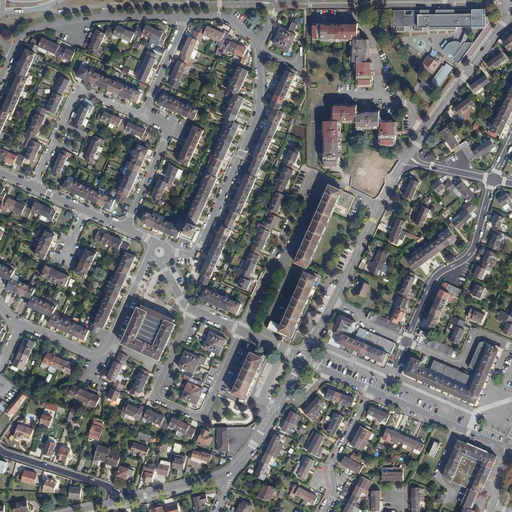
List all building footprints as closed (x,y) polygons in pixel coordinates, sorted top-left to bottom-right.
[(396,31),(405,31),(405,27),(414,26),(414,31),(423,31),(423,26),(429,26),(429,30),(434,30),(434,28),(438,27),(439,30),(443,29),(443,27),(448,27),(448,29),(452,29),(452,27),(486,27),(490,22),(492,17),(491,16),(490,16),(489,16),(489,17),(486,17),(484,17),(484,14),(460,14),(460,9),(436,10),(436,14),(430,14),(430,10),(412,10),(412,15),(405,15),(405,10),(393,10),(394,17),(391,17),(391,27),(396,27),(396,31)] [(358,40),(358,24),(349,24),(349,23),(344,23),(344,25),(326,25),(326,23),(322,23),(322,26),(313,26),(313,38),(318,38),(318,40),(322,40),(322,41),(349,41),(349,40),(353,40),(353,49),(352,49),(352,62),(357,62),(357,76),(359,76),(359,80),(359,85),(371,85),(371,80),(373,80),(373,76),(374,76),(374,71),(372,72),(372,62),(368,62),(368,53),(370,53),(370,49),(369,49),(369,40),(358,40)] [(142,27),(138,36),(141,37),(143,34),(151,38),(155,29),(147,25),(145,29),(142,27)] [(93,39),(102,43),(105,35),(109,37),(112,28),(109,26),(105,34),(97,30),(95,34),(91,32),(89,37),(93,39)] [(112,28),(109,37),(112,38),(114,35),(122,38),(126,30),(117,26),(116,29),(112,28)] [(126,30),(122,38),(131,42),(135,34),(138,36),(142,27),(138,26),(135,34),(126,30)] [(202,38),(204,35),(212,39),(216,30),(208,26),(207,28),(204,26),(203,29),(199,27),(197,32),(195,31),(194,34),(202,38)] [(281,28),(277,36),(273,44),(281,47),(289,51),(293,43),(297,35),(289,31),(281,28)] [(155,29),(151,38),(160,41),(159,43),(163,44),(167,36),(163,34),(164,33),(155,29)] [(223,33),(216,30),(212,39),(221,43),(218,48),(216,53),(220,55),(222,49),(226,41),(228,36),(229,33),(224,30),(223,33)] [(190,37),(182,54),(186,56),(184,59),(193,63),(195,59),(194,59),(191,58),(194,49),(198,41),(201,42),(202,38),(194,34),(192,38),(190,37)] [(511,35),(503,42),(510,51),(511,49),(511,35)] [(228,36),(226,41),(222,49),(225,51),(226,50),(243,57),(241,63),(244,65),(248,56),(245,54),(247,49),(231,42),(233,38),(228,36)] [(31,43),(29,46),(38,50),(39,47),(47,50),(51,42),(43,38),(39,46),(31,43)] [(98,51),(102,43),(93,39),(89,48),(90,48),(89,52),(100,57),(102,53),(98,51)] [(452,59),(459,64),(475,43),(465,43),(464,45),(461,43),(458,42),(457,41),(457,42),(454,42),(452,42),(449,44),(447,46),(443,51),(445,53),(453,59),(452,59)] [(51,42),(47,50),(56,54),(55,55),(59,57),(63,48),(60,47),(60,46),(51,42)] [(26,49),(16,73),(19,74),(26,77),(36,53),(38,50),(29,46),(28,50),(26,49)] [(67,49),(66,50),(63,48),(59,57),(63,59),(63,57),(72,61),(76,53),(67,49)] [(155,58),(157,55),(148,51),(146,55),(148,55),(144,64),(140,72),(139,72),(137,75),(146,79),(147,76),(149,76),(152,68),(156,59),(155,58)] [(507,59),(502,53),(487,64),(492,71),(507,59)] [(439,63),(428,55),(422,64),(425,66),(426,65),(433,71),(439,63)] [(179,61),(171,78),(172,78),(169,85),(177,89),(178,85),(179,86),(181,82),(184,84),(188,75),(193,63),(184,59),(183,62),(179,61)] [(453,68),(447,63),(433,82),(432,83),(431,82),(424,78),(420,84),(434,95),(453,68)] [(82,67),(78,76),(84,79),(90,82),(96,84),(102,87),(138,103),(142,93),(112,80),(106,77),(100,75),(94,72),(88,69),(82,67)] [(239,67),(228,91),(235,94),(238,95),(249,71),(239,67)] [(284,76),(270,106),(275,108),(280,111),(298,71),(288,67),(284,76)] [(19,74),(3,110),(10,114),(12,115),(29,79),(26,77),(19,74)] [(491,82),(486,75),(471,87),(475,93),(491,82)] [(61,77),(57,86),(56,85),(55,89),(63,93),(65,89),(66,90),(70,81),(61,77)] [(501,136),(511,112),(511,87),(491,131),(501,136)] [(55,89),(53,92),(54,93),(50,101),(59,105),(63,96),(62,96),(63,93),(55,89)] [(162,94),(158,104),(194,120),(199,110),(193,108),(187,105),(168,97),(162,94)] [(235,94),(225,118),(230,120),(234,122),(245,98),(238,95),(235,94)] [(454,109),(459,115),(462,114),(465,118),(470,114),(467,110),(474,104),(470,97),(454,109)] [(46,114),(47,110),(55,114),(59,105),(50,101),(47,110),(39,106),(37,110),(46,114)] [(82,105),(78,114),(86,117),(89,109),(92,110),(93,106),(85,102),(83,106),(82,105)] [(334,107),(334,121),(332,121),(330,120),(329,121),(323,121),(323,135),(324,135),(324,139),(326,139),(326,149),(324,149),(324,153),(323,153),(323,158),(324,158),(324,161),(326,161),(326,167),(338,167),(338,161),(340,161),(340,158),(341,158),(341,130),(340,130),(340,121),(344,121),(344,122),(353,122),(352,120),(357,120),(356,121),(357,123),(357,128),(371,128),(380,128),(380,131),(379,131),(379,140),(381,140),(381,145),(395,145),(394,139),(396,139),(396,136),(396,122),(380,122),(380,121),(381,120),(380,119),(380,113),(366,113),(366,114),(362,114),(362,116),(357,116),(359,115),(357,113),(357,107),(348,108),(348,107),(334,107)] [(275,108),(253,156),(255,157),(262,160),(263,161),(285,113),(280,111),(275,108)] [(0,109),(0,135),(10,114),(3,110),(0,109)] [(36,114),(29,131),(28,130),(26,134),(35,138),(36,134),(38,135),(45,117),(44,117),(46,114),(37,110),(35,113),(36,114)] [(101,111),(97,120),(101,122),(102,119),(110,123),(114,116),(105,112),(104,113),(101,111)] [(78,114),(74,123),(75,123),(74,127),(82,131),(84,127),(82,126),(86,117),(78,114)] [(114,116),(110,123),(109,126),(113,128),(114,125),(119,127),(118,129),(121,131),(125,122),(122,121),(122,119),(114,116)] [(230,120),(214,156),(216,157),(223,160),(224,161),(240,125),(234,122),(230,120)] [(125,122),(121,131),(125,132),(126,130),(134,134),(138,126),(129,122),(128,124),(125,122)] [(194,125),(178,162),(188,166),(204,130),(194,125)] [(138,126),(134,134),(143,137),(142,140),(145,142),(149,133),(146,131),(146,130),(138,126)] [(441,132),(447,141),(454,136),(448,127),(441,132)] [(26,134),(25,137),(28,139),(33,141),(29,149),(38,153),(41,144),(34,141),(35,138),(26,134)] [(94,139),(90,148),(97,151),(101,143),(103,144),(105,140),(97,136),(95,140),(94,139)] [(447,141),(452,150),(453,149),(455,153),(461,149),(468,144),(466,141),(460,145),(454,136),(447,141)] [(33,141),(28,139),(25,147),(29,149),(33,141)] [(482,145),(487,153),(496,147),(491,139),(482,145)] [(1,149),(1,147),(0,145),(0,158),(5,161),(9,152),(1,149)] [(140,145),(137,151),(134,157),(129,169),(126,167),(123,173),(126,175),(118,193),(126,197),(128,197),(149,149),(140,145)] [(473,151),(474,154),(477,157),(478,158),(487,153),(482,145),(473,151)] [(396,161),(368,147),(350,187),(376,198),(396,161)] [(90,148),(86,157),(87,157),(85,161),(94,165),(96,161),(93,160),(97,151),(90,148)] [(29,149),(25,157),(22,156),(18,165),(22,166),(25,158),(34,162),(38,153),(29,149)] [(61,153),(57,162),(64,165),(68,157),(71,158),(72,154),(64,150),(62,154),(61,153)] [(290,150),(286,159),(285,159),(284,162),(292,166),(294,163),(295,163),(299,154),(290,150)] [(9,152),(5,161),(14,165),(15,163),(18,165),(22,156),(19,154),(18,156),(9,152)] [(216,157),(212,165),(219,169),(223,160),(216,157)] [(255,157),(248,174),(255,177),(259,169),(262,160),(255,157)] [(57,162),(53,171),(54,171),(52,175),(61,179),(63,175),(60,173),(64,165),(57,162)] [(284,170),(278,184),(276,183),(275,187),(284,191),(285,187),(286,188),(294,171),(291,169),(292,166),(284,162),(281,169),(284,170)] [(170,165),(166,174),(167,174),(165,178),(174,181),(177,183),(179,179),(176,178),(175,178),(179,169),(170,165)] [(212,165),(208,174),(215,177),(219,169),(212,165)] [(202,186),(186,222),(190,223),(196,226),(217,178),(215,177),(208,174),(205,180),(202,186)] [(247,174),(231,210),(239,213),(241,214),(243,208),(246,202),(257,178),(255,177),(248,174),(247,174)] [(69,176),(68,179),(67,178),(63,188),(111,210),(115,200),(116,200),(115,200),(115,199),(109,197),(103,194),(97,192),(73,181),(74,178),(69,176)] [(159,179),(152,196),(157,199),(155,202),(164,206),(166,202),(160,200),(167,186),(171,188),(174,181),(165,178),(164,181),(159,179)] [(412,179),(405,197),(412,200),(416,191),(419,182),(412,179)] [(432,186),(439,193),(445,187),(450,193),(453,190),(447,183),(444,186),(439,180),(432,186)] [(456,187),(462,194),(468,189),(462,182),(456,187),(450,180),(447,183),(453,190),(456,187)] [(299,255),(295,263),(305,267),(303,271),(305,272),(306,272),(307,269),(333,211),(346,217),(355,196),(330,185),(326,194),(324,198),(317,213),(316,217),(309,232),(307,236),(300,251),(299,255)] [(277,192),(269,209),(268,208),(266,212),(267,212),(271,214),(275,216),(277,212),(278,213),(285,195),(282,194),(284,191),(275,187),(273,190),(277,192)] [(453,190),(459,197),(462,194),(456,187),(453,190)] [(462,194),(469,201),(466,204),(472,210),(475,208),(469,201),(475,196),(468,189),(462,194)] [(118,193),(115,200),(116,200),(115,200),(123,204),(125,200),(126,197),(118,193)] [(498,200),(503,207),(511,201),(511,200),(511,198),(511,196),(511,194),(509,194),(508,195),(507,194),(498,200)] [(1,206),(0,208),(7,212),(8,208),(13,210),(17,202),(9,198),(8,199),(5,198),(1,206)] [(17,202),(13,210),(22,214),(21,215),(25,217),(29,208),(26,207),(26,206),(17,202)] [(29,208),(25,217),(28,219),(32,211),(40,214),(44,206),(36,202),(32,210),(29,208)] [(460,217),(466,223),(472,216),(469,213),(472,210),(466,204),(463,206),(465,208),(467,210),(460,217)] [(44,206),(40,214),(47,217),(49,218),(49,219),(52,221),(56,212),(53,211),(53,210),(44,206)] [(423,206),(415,224),(423,227),(430,210),(423,206)] [(465,208),(458,214),(460,217),(467,210),(465,208)] [(231,210),(224,227),(231,230),(239,213),(231,210)] [(147,224),(152,215),(146,212),(141,222),(147,224)] [(152,215),(147,224),(153,227),(158,217),(157,217),(158,214),(153,212),(152,215)] [(271,214),(270,217),(267,222),(264,221),(262,224),(271,228),(272,225),(276,226),(280,218),(275,216),(271,214)] [(453,219),(451,221),(453,223),(460,217),(458,214),(453,219)] [(496,214),(492,224),(495,225),(493,229),(501,232),(503,229),(500,228),(504,218),(496,214)] [(158,217),(153,227),(159,230),(164,220),(163,220),(165,217),(159,215),(158,217)] [(455,226),(459,229),(466,223),(460,217),(453,223),(451,221),(449,219),(446,221),(453,228),(455,226)] [(406,221),(398,218),(391,236),(392,236),(390,241),(398,245),(400,239),(398,239),(402,230),(406,221)] [(159,230),(165,232),(170,223),(164,220),(159,230)] [(165,232),(171,235),(176,225),(170,223),(165,232)] [(190,223),(188,227),(187,226),(183,236),(195,241),(199,232),(197,231),(199,227),(196,226),(190,223)] [(262,228),(254,246),(253,245),(251,248),(260,252),(261,249),(263,250),(270,232),(269,232),(271,228),(262,224),(259,223),(257,227),(262,228)] [(180,231),(182,228),(181,228),(176,225),(171,235),(177,238),(180,231)] [(222,226),(200,274),(203,275),(210,278),(219,260),(221,254),(232,230),(231,230),(224,227),(222,226)] [(408,262),(415,270),(457,239),(450,230),(448,227),(443,231),(442,231),(437,235),(440,238),(408,262)] [(495,234),(491,244),(490,243),(488,246),(500,251),(501,248),(499,247),(503,237),(504,234),(501,232),(493,229),(492,233),(495,234)] [(38,249),(35,255),(45,260),(47,253),(50,247),(53,241),(55,235),(45,231),(43,237),(38,235),(37,237),(42,240),(40,243),(38,249)] [(106,233),(105,234),(102,233),(100,237),(96,236),(94,240),(102,244),(103,242),(110,246),(114,237),(106,233)] [(114,237),(110,246),(123,251),(126,244),(122,242),(123,241),(114,237)] [(126,244),(123,251),(126,253),(124,258),(133,263),(136,256),(127,252),(130,245),(126,244)] [(251,253),(243,269),(239,267),(237,271),(249,276),(251,273),(252,274),(260,256),(258,256),(260,252),(251,248),(250,252),(251,253)] [(87,249),(76,273),(86,278),(96,254),(87,249)] [(380,249),(374,263),(369,260),(367,264),(371,266),(369,271),(378,275),(380,270),(381,271),(384,264),(389,253),(380,249)] [(488,250),(483,260),(484,260),(482,264),(492,268),(494,264),(492,263),(493,260),(496,252),(489,249),(488,250)] [(102,306),(94,324),(100,327),(104,328),(133,263),(124,258),(108,294),(105,300),(102,306)] [(0,264),(0,275),(10,281),(12,278),(15,271),(0,264)] [(478,266),(474,276),(482,279),(486,270),(491,271),(492,268),(482,264),(481,267),(478,266)] [(46,266),(42,275),(66,286),(70,276),(46,266)] [(307,269),(306,272),(318,278),(292,336),(279,330),(278,333),(293,340),(300,325),(321,279),(322,276),(307,269)] [(408,275),(401,292),(398,291),(397,295),(400,296),(405,298),(408,300),(410,296),(408,296),(416,278),(414,278),(415,274),(407,270),(405,274),(408,275)] [(242,277),(238,286),(247,290),(251,281),(248,280),(249,276),(237,271),(236,275),(242,277)] [(306,272),(305,272),(302,280),(300,284),(293,299),(292,302),(285,317),(283,321),(281,325),(271,321),(267,329),(275,332),(278,333),(279,330),(292,336),(318,278),(306,272)] [(203,275),(198,285),(205,288),(206,288),(207,285),(210,278),(203,275)] [(12,278),(10,281),(7,288),(31,299),(32,296),(36,289),(39,282),(33,279),(29,286),(12,278)] [(360,281),(355,293),(365,297),(370,285),(360,281)] [(477,285),(473,295),(481,298),(485,288),(477,285)] [(205,288),(201,298),(237,314),(241,305),(206,289),(206,288),(205,288)] [(441,289),(425,325),(434,330),(442,311),(445,306),(450,294),(449,293),(445,291),(442,290),(441,289)] [(32,296),(31,299),(30,300),(28,306),(52,317),(53,314),(57,307),(50,304),(44,301),(32,296)] [(400,296),(396,305),(395,304),(394,308),(397,309),(402,311),(404,308),(405,309),(409,300),(408,300),(405,298),(400,296)] [(142,306),(141,309),(173,324),(174,321),(175,320),(142,305),(142,306)] [(136,307),(119,344),(158,362),(175,325),(173,324),(141,309),(136,307)] [(397,309),(393,318),(391,317),(389,320),(391,321),(395,323),(398,324),(399,321),(402,322),(406,313),(402,311),(397,309)] [(471,309),(468,317),(482,323),(485,315),(471,309)] [(511,313),(511,316),(506,314),(507,313),(501,310),(499,315),(511,320),(511,313)] [(52,317),(49,324),(85,340),(90,330),(89,330),(53,314),(52,317)] [(360,328),(355,339),(350,337),(356,322),(353,321),(353,320),(341,315),(334,331),(331,329),(330,334),(332,335),(330,341),(383,364),(388,353),(391,354),(396,343),(360,328)] [(508,323),(503,333),(511,336),(511,334),(511,324),(511,322),(511,320),(499,315),(497,319),(502,322),(502,320),(508,323)] [(454,317),(453,320),(464,325),(466,322),(454,317)] [(456,326),(455,329),(450,341),(458,344),(465,330),(463,329),(464,325),(453,320),(451,324),(452,324),(456,326)] [(93,323),(90,330),(97,334),(98,330),(100,327),(94,324),(93,323)] [(211,332),(207,340),(215,343),(219,336),(211,332)] [(219,336),(215,343),(223,347),(227,339),(219,336)] [(26,338),(20,352),(29,356),(35,343),(26,338)] [(204,348),(212,351),(215,343),(207,340),(204,348)] [(383,364),(330,341),(328,344),(385,368),(386,365),(383,364)] [(475,370),(487,343),(483,341),(482,342),(481,342),(480,342),(479,343),(469,367),(475,370)] [(223,347),(215,343),(212,351),(210,356),(213,358),(215,353),(220,355),(223,347)] [(410,356),(409,358),(402,373),(401,375),(403,376),(477,408),(490,378),(503,349),(496,345),(495,347),(487,343),(475,370),(473,376),(434,360),(430,369),(424,367),(422,370),(419,368),(422,361),(410,356)] [(354,367),(358,357),(329,345),(326,351),(328,352),(329,349),(336,352),(335,355),(350,361),(348,364),(354,367)] [(185,351),(182,359),(190,362),(193,354),(185,351)] [(20,352),(13,365),(23,370),(29,356),(20,352)] [(251,352),(247,361),(245,365),(238,380),(237,384),(233,393),(241,397),(245,399),(263,358),(257,355),(251,352)] [(268,356),(258,352),(257,355),(263,358),(245,399),(241,397),(239,401),(246,404),(248,400),(266,359),(268,356)] [(62,359),(48,353),(44,362),(50,365),(57,368),(62,359)] [(115,361),(111,370),(119,373),(123,365),(124,365),(128,357),(119,353),(116,361),(115,361)] [(199,357),(193,354),(190,362),(197,366),(199,363),(204,365),(207,358),(200,355),(199,357)] [(75,365),(62,359),(57,368),(71,375),(75,365)] [(190,362),(182,359),(178,366),(183,368),(186,370),(190,362)] [(197,366),(190,362),(186,370),(185,372),(184,374),(192,378),(194,373),(197,366)] [(57,368),(50,365),(48,371),(55,374),(57,368)] [(141,368),(139,372),(140,373),(137,381),(145,385),(149,376),(148,376),(150,372),(141,368)] [(116,382),(119,373),(111,370),(107,378),(115,382),(114,385),(122,389),(124,386),(116,382)] [(137,381),(133,389),(132,389),(130,393),(139,397),(140,393),(141,394),(145,385),(137,381)] [(188,382),(181,398),(197,405),(204,389),(188,382)] [(74,385),(69,395),(83,401),(87,391),(74,385)] [(114,385),(108,397),(112,399),(111,402),(111,403),(114,404),(116,404),(116,403),(118,398),(121,392),(123,393),(124,390),(122,389),(114,385)] [(329,389),(326,397),(332,399),(336,391),(329,389)] [(16,412),(15,411),(20,405),(19,404),(27,394),(21,390),(20,392),(21,393),(6,411),(10,414),(12,412),(14,414),(16,412)] [(87,391),(83,401),(96,407),(100,397),(87,391)] [(336,391),(332,399),(339,402),(342,394),(336,391)] [(342,394),(339,402),(345,404),(348,396),(342,394)] [(348,396),(345,404),(352,407),(352,406),(355,407),(356,403),(354,402),(355,399),(348,396)] [(318,397),(310,405),(319,413),(322,410),(319,408),(324,402),(318,397)] [(46,402),(45,408),(57,412),(59,406),(46,402)] [(141,406),(140,409),(130,404),(130,403),(128,402),(127,402),(127,403),(126,403),(122,411),(121,415),(124,417),(126,413),(133,416),(136,418),(135,419),(139,421),(139,420),(143,412),(145,407),(141,406)] [(310,405),(304,412),(314,421),(318,415),(319,413),(310,405)] [(371,406),(368,414),(374,417),(373,420),(376,422),(381,411),(371,406)] [(143,412),(139,420),(142,422),(144,418),(153,422),(157,413),(148,409),(146,413),(143,412)] [(66,424),(72,426),(77,412),(71,410),(66,424)] [(291,411),(286,420),(297,425),(301,416),(291,411)] [(376,422),(374,428),(376,430),(378,422),(381,423),(382,420),(387,422),(390,415),(381,411),(376,422)] [(157,413),(153,422),(161,425),(160,427),(164,428),(168,420),(165,418),(165,417),(157,413)] [(326,419),(339,426),(344,417),(336,413),(333,419),(327,416),(326,419)] [(49,425),(50,426),(53,417),(43,414),(41,423),(46,424),(45,427),(48,428),(49,425)] [(94,439),(98,440),(104,425),(96,422),(98,418),(95,417),(93,421),(94,422),(89,437),(94,438),(94,439)] [(168,420),(164,428),(168,430),(169,426),(178,430),(182,422),(173,418),(171,421),(168,420)] [(330,425),(327,432),(334,436),(339,426),(326,419),(324,422),(330,425)] [(286,420),(282,430),(289,433),(292,427),(296,428),(297,425),(286,420)] [(182,422),(178,430),(186,434),(186,435),(192,438),(196,429),(190,426),(190,425),(182,422)] [(34,429),(18,425),(14,438),(20,440),(20,438),(24,439),(24,437),(31,439),(34,429)] [(361,426),(356,435),(367,441),(368,438),(365,436),(368,430),(361,426)] [(217,428),(218,451),(229,451),(228,427),(217,428)] [(387,428),(384,435),(385,435),(390,438),(388,441),(389,441),(392,443),(393,442),(397,432),(387,428)] [(210,432),(203,429),(198,441),(209,445),(212,437),(209,435),(210,432)] [(140,439),(150,442),(152,436),(139,432),(138,436),(141,437),(140,439)] [(397,432),(393,442),(399,445),(400,442),(403,443),(406,436),(397,432)] [(317,433),(313,442),(320,446),(325,437),(317,433)] [(275,434),(270,444),(277,447),(282,438),(275,434)] [(356,435),(351,445),(363,451),(368,441),(367,441),(356,435)] [(54,437),(49,436),(43,454),(52,456),(57,439),(53,438),(54,437)] [(406,436),(403,443),(408,446),(406,450),(410,451),(415,440),(406,436)] [(468,444),(458,439),(442,476),(452,480),(451,482),(468,489),(467,491),(477,495),(478,491),(482,493),(497,456),(488,452),(488,451),(468,443),(468,444)] [(415,440),(410,451),(413,452),(415,448),(421,451),(424,444),(415,440)] [(313,442),(308,451),(315,455),(319,457),(324,448),(320,446),(313,442)] [(435,442),(429,455),(434,457),(440,444),(438,443),(435,442)] [(173,451),(179,453),(182,445),(175,443),(173,451)] [(138,455),(143,457),(146,448),(133,444),(130,452),(136,454),(138,454),(138,455)] [(270,444),(266,453),(273,456),(277,458),(281,449),(277,447),(270,444)] [(106,462),(108,457),(110,450),(111,449),(98,445),(93,462),(98,464),(99,462),(101,463),(101,460),(106,462)] [(57,459),(66,461),(68,455),(64,454),(65,450),(61,449),(57,459)] [(106,463),(118,467),(121,456),(122,454),(110,450),(108,457),(106,462),(106,463)] [(191,460),(199,462),(200,458),(209,461),(212,455),(199,451),(199,452),(194,450),(191,460)] [(266,453),(262,462),(268,465),(273,456),(266,453)] [(172,466),(183,469),(185,456),(175,454),(172,466)] [(304,455),(299,464),(302,466),(307,457),(304,455)] [(307,457),(302,466),(310,470),(315,461),(307,457)] [(345,457),(341,464),(351,469),(356,458),(354,457),(352,460),(345,457)] [(356,458),(351,469),(360,474),(363,466),(358,463),(359,460),(356,458)] [(262,462),(255,476),(265,480),(267,475),(264,474),(268,465),(262,462)] [(157,474),(168,476),(170,466),(159,463),(157,474)] [(294,472),(298,474),(302,466),(299,464),(298,464),(294,472)] [(123,475),(127,477),(129,469),(120,466),(117,476),(122,477),(123,475)] [(148,481),(153,481),(154,473),(155,468),(143,466),(141,476),(144,477),(143,481),(148,482),(148,481)] [(298,474),(298,475),(305,479),(310,470),(302,466),(298,474)] [(393,468),(393,480),(403,480),(403,472),(396,472),(396,467),(393,467),(393,468)] [(383,472),(383,480),(393,480),(393,468),(388,468),(388,472),(383,472)] [(22,481),(34,484),(37,473),(25,470),(22,481)] [(359,482),(357,486),(368,491),(373,482),(362,476),(359,482)] [(40,486),(38,492),(52,492),(55,492),(55,489),(57,482),(54,481),(54,480),(50,479),(46,479),(44,487),(40,486)] [(264,484),(259,495),(271,500),(276,489),(264,484)] [(295,485),(291,492),(305,499),(309,492),(295,485)] [(69,498),(80,499),(81,488),(70,486),(69,498)] [(357,486),(353,495),(359,498),(362,492),(366,494),(368,491),(357,486)] [(282,488),(278,496),(283,499),(287,490),(282,488)] [(412,488),(412,498),(421,498),(421,488),(412,488)] [(369,496),(369,501),(381,501),(381,491),(372,491),(372,496),(369,496)] [(470,506),(471,503),(473,504),(473,503),(477,495),(467,491),(464,499),(461,505),(464,507),(471,509),(472,506),(470,506)] [(305,499),(302,503),(307,505),(309,502),(314,505),(318,497),(309,492),(305,499)] [(205,502),(208,501),(207,494),(194,497),(197,510),(206,508),(205,502)] [(356,504),(359,498),(353,495),(348,503),(359,509),(361,506),(356,504)] [(412,498),(412,511),(420,511),(421,498),(412,498)] [(14,511),(23,511),(29,511),(27,500),(13,503),(14,511)] [(233,507),(231,511),(232,511),(249,511),(253,505),(244,501),(243,504),(242,506),(240,505),(238,509),(233,507)] [(380,511),(381,501),(369,501),(367,501),(367,506),(369,506),(369,511),(380,511)] [(348,503),(343,511),(352,511),(353,510),(356,511),(358,511),(360,509),(359,509),(348,503)]
